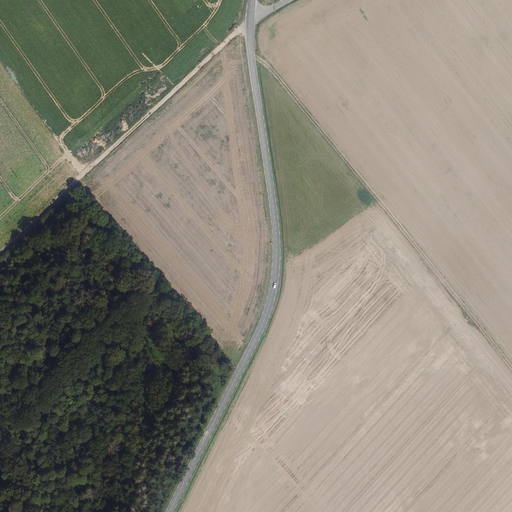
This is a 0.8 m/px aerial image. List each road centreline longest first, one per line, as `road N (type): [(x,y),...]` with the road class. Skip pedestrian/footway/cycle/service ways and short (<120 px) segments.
road 1 (secondary): [(170,511),(264,319),(275,272),(250,15)]
road 2 (track): [(250,52),(511,368)]
road 3 (track): [(249,27),(0,254)]
